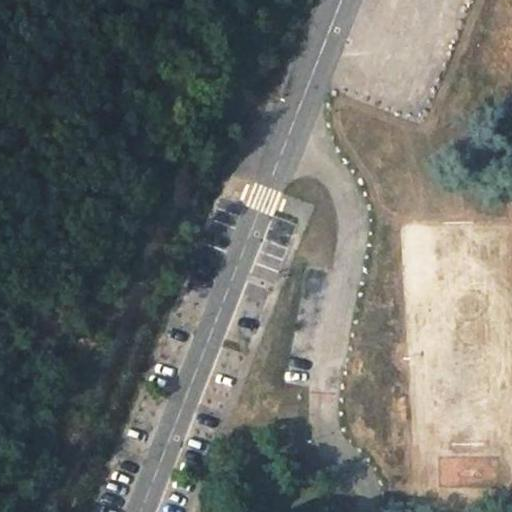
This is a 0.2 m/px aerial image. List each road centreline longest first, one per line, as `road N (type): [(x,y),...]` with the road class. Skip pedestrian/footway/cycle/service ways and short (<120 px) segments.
road 1 (unclassified): [(286,135),(139,511)]
road 2 (residential): [(286,135),(334,167),(355,212),(322,407)]
road 3 (unclassified): [(338,0),(286,135)]
